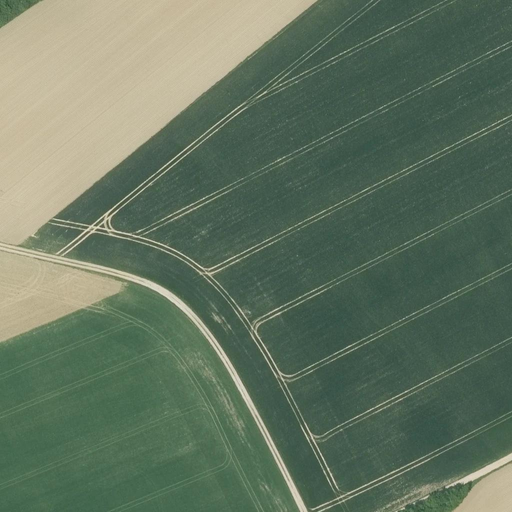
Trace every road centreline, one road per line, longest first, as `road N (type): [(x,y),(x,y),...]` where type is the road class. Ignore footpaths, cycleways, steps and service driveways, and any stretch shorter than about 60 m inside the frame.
road 1 (track): [(0,247),(165,289),(217,345),(302,511)]
road 2 (track): [(399,511),(511,452)]
